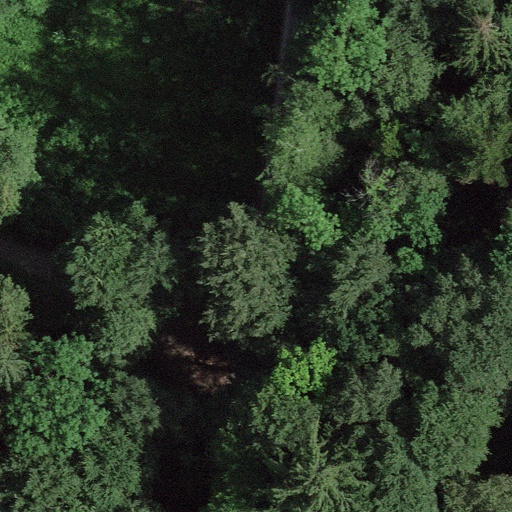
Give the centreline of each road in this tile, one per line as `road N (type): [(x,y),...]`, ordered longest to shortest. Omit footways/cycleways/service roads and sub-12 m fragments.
road 1 (track): [(225,511),(301,0)]
road 2 (track): [(0,243),(247,366)]
